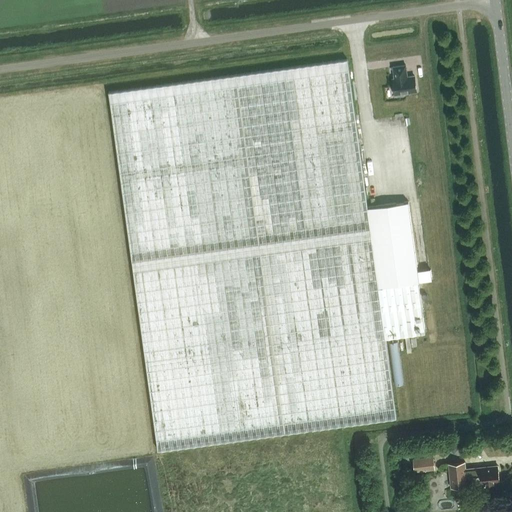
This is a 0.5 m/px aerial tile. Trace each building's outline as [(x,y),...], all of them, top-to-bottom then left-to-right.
[(420,281),(409,201),(368,207),(348,59),(109,92),(158,450),(397,417),(386,338),(426,332),(419,281),(420,281)] [(395,79),(393,79),(395,95),(397,94),(397,96),(404,95),(404,93),(417,92),(415,76),(407,77),(406,65),(393,67),(395,79)] [(394,383),(403,382),(400,339),(391,340),(394,383)] [(434,457),(414,459),(415,471),(435,469),(434,457)] [(499,466),(466,469),(465,461),(449,463),(451,488),(468,486),(468,483),(471,483),(472,484),(500,481),(499,466)]
